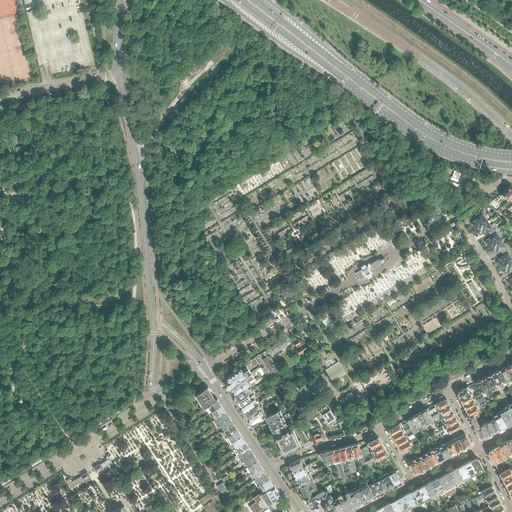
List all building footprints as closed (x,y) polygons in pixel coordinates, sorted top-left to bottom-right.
[(23,0),(39,67),(41,67),(44,66),(45,66),(49,65),(49,68),(51,75),(89,67),(90,67),(95,66),(80,0),(23,0)] [(33,142),(15,148),(17,152),(39,145),(38,141),(41,140),(37,130),(34,131),(33,126),(28,127),(33,142)] [(510,199),(511,196),(511,186),(511,185),(510,185),(510,186),(502,194),(509,200),(510,199)] [(487,221),(484,218),(485,217),(485,216),(487,214),(484,209),(476,215),(478,218),(472,222),(471,223),(472,225),(474,225),(476,228),(487,221)] [(490,233),(498,228),(495,223),(491,226),(490,225),(489,225),(487,221),(476,228),(479,232),(478,232),(478,233),(479,235),(481,235),(488,230),(490,233)] [(501,240),(498,236),(499,235),(499,234),(501,233),(498,228),(490,233),(492,236),(486,240),(485,242),(486,243),(488,244),(488,243),(490,247),(501,240)] [(511,247),(508,242),(505,244),(504,243),(503,244),(501,240),(490,247),(492,250),(492,252),(493,253),(494,254),(500,250),(502,253),(511,247)] [(511,260),(511,259),(510,256),(511,255),(510,254),(511,253),(511,249),(511,247),(502,253),(504,255),(497,260),(496,262),(497,264),(499,264),(502,267),(511,260)] [(375,270),(382,265),(383,264),(382,263),(384,262),(385,260),(386,260),(384,257),(383,258),(381,258),(380,259),(379,258),(378,259),(378,258),(370,263),(370,262),(369,262),(368,262),(367,263),(367,264),(366,265),(364,263),(361,266),(362,268),(355,272),(360,279),(366,275),(368,277),(372,275),(370,273),(372,271),(374,269),(375,270)] [(511,260),(502,267),(504,270),(503,272),(504,273),(506,274),(511,270),(511,260)] [(278,318),(272,308),(270,310),(274,317),(275,318),(276,319),(277,321),(277,322),(278,321),(279,320),(280,320),(278,318)] [(284,346),(290,343),(286,337),(265,351),(266,353),(270,351),(272,354),(279,349),(280,350),(281,349),(282,349),(284,348),(284,347),(284,346)] [(308,350),(303,343),(301,344),(301,343),(299,340),(294,342),(296,346),(298,349),(301,354),(303,353),(303,354),(304,354),(304,353),(306,353),(307,352),(306,351),(307,351),(307,350),(308,350)] [(345,373),(338,361),(338,362),(336,362),(324,348),(315,351),(317,351),(327,368),(326,369),(333,381),(345,373),(345,374),(345,373)] [(282,369),(280,367),(279,367),(276,362),(275,363),(270,356),(267,357),(264,352),(260,354),(261,356),(259,357),(258,358),(257,356),(255,357),(258,363),(259,364),(261,362),(264,366),(262,368),(264,372),(265,373),(269,379),(273,376),(276,374),(278,377),(279,377),(280,377),(279,378),(278,379),(278,381),(278,383),(279,384),(280,384),(282,384),(284,384),(285,383),(285,382),(286,381),(286,379),(285,378),(284,377),(283,376),(282,376),(281,377),(281,376),(285,373),(282,373),(282,371),(282,369)] [(250,360),(253,366),(258,363),(255,357),(252,359),(251,359),(250,360)] [(255,380),(249,370),(245,363),(241,366),(241,368),(241,369),(238,370),(234,373),(231,375),(227,378),(229,381),(226,383),(226,386),(227,388),(230,388),(233,394),(248,385),(255,380)] [(511,380),(511,378),(506,367),(504,367),(502,368),(502,369),(500,370),(507,383),(508,385),(511,384),(510,382),(511,380)] [(507,383),(500,370),(500,369),(493,373),(501,387),(502,387),(504,386),(504,385),(507,383)] [(310,397),(330,385),(323,373),(303,386),(310,397)] [(501,387),(493,373),(488,376),(495,389),(498,388),(501,394),(502,394),(504,392),(502,387),(501,387)] [(495,389),(488,376),(482,379),(490,393),(493,392),(492,391),(495,389)] [(490,393),(482,379),(476,382),(478,385),(479,388),(481,391),(483,394),(484,396),(488,395),(490,393)] [(237,400),(251,391),(253,390),(251,387),(249,388),(248,385),(233,394),(233,395),(233,396),(234,398),(236,398),(237,400)] [(472,392),(479,388),(478,385),(470,389),(468,386),(467,387),(459,391),(458,391),(458,394),(460,398),(472,392)] [(216,400),(213,395),(210,391),(207,387),(196,394),(200,401),(204,407),(205,407),(216,400)] [(241,406),(255,396),(257,395),(254,392),(253,393),(251,391),(237,400),(241,406)] [(358,403),(351,392),(346,395),(353,406),(358,403)] [(472,392),(460,398),(463,404),(473,398),(472,396),(474,395),(472,392)] [(478,403),(486,399),(484,396),(483,394),(481,394),(483,397),(477,400),(475,397),(473,398),(463,404),(466,410),(478,403)] [(245,411),(259,402),(260,401),(258,398),(257,398),(255,396),(241,406),(240,407),(242,409),(243,409),(245,411)] [(209,413),(222,405),(220,403),(218,399),(217,398),(217,399),(216,400),(205,407),(209,413)] [(333,416),(326,407),(330,405),(326,399),(319,403),(320,404),(324,402),(326,406),(320,410),(319,410),(325,420),(322,422),(324,425),(328,423),(328,424),(328,423),(334,419),(335,419),(333,417),(333,416)] [(439,410),(449,404),(447,400),(447,399),(444,399),(436,403),(438,407),(429,411),(430,414),(438,410),(437,410),(439,409),(439,410)] [(511,401),(508,404),(509,403),(507,401),(505,402),(507,406),(500,410),(507,425),(511,423),(511,422),(511,401)] [(248,417),(262,407),(264,406),(262,403),(260,404),(259,402),(245,411),(248,417)] [(474,413),(488,405),(487,402),(480,406),(478,403),(466,410),(469,415),(474,413)] [(441,416),(452,410),(452,409),(452,410),(449,404),(439,410),(441,412),(432,417),(433,420),(441,416)] [(214,419),(226,411),(225,411),(223,407),(222,405),(209,413),(214,419)] [(248,417),(248,418),(249,420),(251,421),(251,420),(252,423),(265,416),(267,415),(268,414),(273,412),(273,410),(271,411),(271,410),(270,410),(269,409),(268,409),(267,409),(266,410),(265,411),(262,407),(248,417)] [(317,416),(311,408),(306,411),(312,420),(317,416)] [(434,422),(433,420),(432,417),(430,414),(429,411),(427,408),(425,409),(423,410),(422,411),(429,424),(431,423),(432,424),(434,422)] [(267,415),(265,416),(268,423),(280,416),(283,415),(281,412),(280,409),(273,412),(268,414),(267,415)] [(444,422),(456,416),(455,415),(452,410),(441,416),(442,418),(441,419),(443,422),(444,421),(444,422)] [(507,425),(500,410),(493,414),(495,418),(498,423),(501,428),(503,427),(507,425)] [(217,425),(230,417),(228,415),(226,411),(214,419),(217,425)] [(429,424),(422,411),(420,412),(418,413),(417,414),(424,428),(427,426),(426,425),(429,424)] [(480,426),(477,419),(474,413),(469,415),(476,428),(480,426)] [(424,428),(417,414),(415,415),(413,416),(411,417),(416,425),(418,429),(421,428),(422,429),(424,428)] [(280,416),(268,423),(272,429),(283,423),(286,421),(284,418),(284,417),(283,415),(280,416)] [(448,427),(459,421),(458,421),(456,416),(444,422),(445,425),(438,428),(439,431),(443,429),(447,427),(446,426),(448,426),(448,427)] [(222,431),(234,423),(233,423),(231,419),(230,417),(217,425),(222,431)] [(416,425),(411,417),(409,418),(407,419),(406,420),(407,422),(409,425),(410,428),(412,431),(414,433),(416,432),(417,431),(416,430),(418,429),(416,425)] [(501,428),(498,423),(495,418),(489,421),(492,426),(495,432),(501,428)] [(283,423),(272,429),(275,435),(276,435),(276,434),(289,428),(286,421),(283,423)] [(461,426),(459,421),(448,427),(447,427),(443,429),(446,434),(455,430),(461,426)] [(495,432),(492,426),(489,421),(480,426),(476,428),(480,437),(483,438),(495,432)] [(391,435),(404,428),(409,425),(407,422),(402,425),(400,423),(399,423),(390,428),(389,431),(391,435)] [(222,439),(226,437),(238,429),(236,427),(234,423),(222,431),(224,434),(220,437),(222,439)] [(301,445),(293,428),(291,429),(291,427),(289,428),(276,434),(276,435),(275,435),(284,454),(301,445)] [(324,437),(323,436),(322,433),(322,432),(321,431),(320,427),(317,428),(317,429),(313,430),(313,433),(311,433),(313,441),(314,441),(313,441),(313,439),(314,439),(314,440),(315,440),(320,439),(320,440),(322,439),(323,439),(323,438),(324,437)] [(406,434),(412,431),(410,428),(405,431),(404,428),(391,435),(395,440),(406,434)] [(230,443),(242,435),(241,435),(239,431),(238,429),(226,437),(230,443)] [(398,445),(415,436),(414,433),(407,436),(406,434),(395,440),(398,445)] [(470,442),(465,433),(464,434),(458,437),(464,448),(469,445),(470,442)] [(234,449),(246,441),(244,439),(242,435),(230,443),(234,449)] [(369,444),(360,449),(361,453),(370,449),(371,448),(382,442),(381,440),(380,440),(378,436),(377,437),(376,435),(367,439),(369,444)] [(412,445),(411,442),(416,439),(415,436),(398,445),(402,451),(409,447),(412,445)] [(464,448),(458,437),(452,440),(458,451),(464,448)] [(439,461),(433,450),(433,449),(430,444),(427,438),(425,439),(430,450),(427,452),(433,464),(439,461)] [(451,454),(446,443),(445,443),(444,442),(442,443),(442,444),(441,444),(440,442),(439,443),(437,438),(435,439),(439,447),(445,458),(451,455),(451,454)] [(458,451),(452,440),(446,443),(451,454),(458,451)] [(238,455),(250,447),(249,447),(247,443),(246,441),(234,449),(238,455)] [(511,454),(511,451),(507,441),(506,441),(502,443),(500,444),(507,457),(511,454)] [(374,454),(385,448),(383,444),(382,442),(371,448),(372,450),(371,450),(370,449),(361,453),(362,456),(362,457),(364,456),(371,453),(370,452),(372,451),(374,454)] [(361,453),(360,449),(359,443),(356,443),(352,444),(355,456),(358,455),(358,457),(359,457),(359,459),(362,466),(358,468),(359,469),(368,465),(366,461),(364,456),(362,457),(360,458),(360,456),(362,456),(361,453)] [(348,445),(346,446),(353,472),(356,471),(352,457),(355,456),(352,444),(348,445)] [(507,457),(500,444),(496,447),(496,446),(494,448),(501,460),(502,462),(503,462),(502,460),(507,457)] [(350,474),(353,472),(346,446),(344,446),(340,447),(343,459),(345,458),(346,460),(350,474)] [(433,450),(439,461),(445,458),(439,447),(437,446),(436,447),(436,448),(433,450)] [(242,461),(254,453),(252,451),(250,447),(238,455),(242,461)] [(336,448),(334,449),(337,462),(338,464),(342,478),(350,474),(350,471),(347,472),(344,473),(340,460),(343,459),(340,447),(336,448)] [(368,465),(386,455),(389,454),(387,451),(385,448),(374,454),(376,457),(373,458),(373,457),(366,461),(368,465)] [(501,460),(494,448),(490,450),(489,453),(495,464),(501,460)] [(342,478),(338,464),(336,464),(335,463),(337,462),(334,449),(332,449),(332,450),(328,450),(331,462),(334,461),(339,480),(342,478)] [(331,462),(328,450),(324,451),(322,452),(319,453),(321,457),(325,463),(326,465),(331,471),(331,466),(329,464),(329,462),(331,462)] [(433,464),(427,452),(421,455),(427,467),(433,464)] [(246,467),(258,459),(255,455),(254,453),(242,461),(246,467)] [(417,455),(414,456),(415,459),(421,470),(427,467),(421,455),(419,456),(418,455),(417,455)] [(97,472),(112,462),(110,458),(109,458),(108,456),(107,456),(106,458),(107,460),(101,464),(100,464),(94,468),(97,472)] [(212,463),(210,460),(212,458),(211,456),(208,457),(202,461),(206,467),(212,463)] [(293,471),(306,465),(302,458),(289,465),(293,471)] [(484,470),(478,458),(475,458),(470,460),(478,473),(482,471),(484,470)] [(250,473),(262,465),(260,463),(258,459),(246,467),(249,472),(246,473),(247,475),(250,473)] [(415,459),(408,462),(409,464),(414,472),(415,473),(416,473),(417,473),(421,470),(415,459)] [(478,473),(470,460),(468,461),(464,464),(471,477),(478,473)] [(309,472),(313,470),(314,469),(313,468),(312,468),(311,464),(311,462),(306,465),(293,471),(296,478),(307,472),(309,472)] [(471,477),(464,464),(462,465),(457,467),(464,480),(471,477)] [(254,479),(265,471),(263,468),(263,467),(262,465),(250,473),(254,479)] [(459,483),(464,480),(457,467),(455,468),(451,471),(448,472),(444,474),(442,475),(438,477),(448,496),(462,488),(459,483)] [(511,474),(511,468),(511,469),(510,467),(508,468),(508,469),(506,470),(500,473),(501,475),(503,479),(511,474)] [(401,479),(403,477),(399,471),(397,472),(396,470),(393,472),(392,470),(388,472),(394,485),(402,481),(402,480),(401,479)] [(258,485),(270,477),(268,475),(266,471),(265,471),(254,479),(257,484),(254,486),(255,487),(258,485)] [(90,476),(89,474),(87,472),(81,476),(77,479),(72,481),(72,480),(71,479),(70,479),(69,479),(68,479),(67,480),(67,481),(67,482),(71,488),(90,476)] [(311,479),(307,472),(296,478),(299,485),(311,479)] [(394,485),(388,472),(382,475),(388,488),(390,487),(394,485)] [(511,482),(511,474),(503,479),(506,485),(511,482)] [(388,488),(382,475),(375,479),(382,491),(386,489),(388,488)] [(262,492),(273,484),(274,484),(274,483),(271,479),(270,477),(258,485),(262,492)] [(448,496),(438,477),(437,478),(437,477),(435,479),(431,481),(438,494),(442,492),(444,495),(446,499),(448,497),(448,496)] [(491,483),(489,478),(482,482),(485,487),(491,483)] [(382,491),(375,479),(371,481),(372,483),(370,484),(369,480),(366,481),(367,483),(374,495),(382,491)] [(303,492),(315,486),(312,480),(300,486),(301,488),(300,489),(301,490),(302,490),(303,492)] [(438,494),(431,481),(429,482),(424,484),(431,498),(435,496),(437,499),(440,498),(438,494)] [(226,488),(222,483),(217,486),(221,492),(226,488)] [(374,495),(367,483),(363,485),(363,483),(360,485),(360,486),(367,499),(369,498),(374,495)] [(253,511),(258,511),(281,497),(277,490),(278,489),(274,484),(274,485),(273,484),(262,492),(247,502),(253,511)] [(431,498),(424,484),(422,486),(418,488),(425,501),(429,499),(430,502),(431,502),(433,507),(434,507),(434,509),(437,508),(431,498)] [(485,496),(495,491),(492,485),(481,491),(482,494),(476,497),(477,500),(484,497),(483,495),(484,495),(485,496)] [(318,492),(318,491),(315,486),(303,492),(304,494),(304,495),(304,496),(305,497),(306,498),(318,492)] [(360,503),(353,490),(352,491),(352,490),(349,491),(350,492),(349,493),(345,486),(342,487),(347,496),(353,507),(360,503)] [(367,499),(360,486),(356,489),(355,487),(353,489),(353,490),(360,503),(362,501),(367,499)] [(338,487),(335,489),(339,497),(346,510),(353,507),(347,496),(344,498),(338,487)] [(430,511),(425,501),(418,488),(415,489),(411,491),(416,500),(418,504),(418,505),(422,502),(427,511),(430,511)] [(206,510),(215,503),(216,503),(216,502),(220,499),(214,490),(199,500),(201,504),(211,497),(213,500),(203,507),(206,510)] [(320,502),(320,499),(320,497),(321,495),(322,495),(322,496),(321,498),(325,499),(327,491),(326,491),(325,491),(324,491),(323,490),(318,492),(306,498),(308,503),(309,503),(312,509),(316,509),(318,509),(320,507),(320,502)] [(416,500),(411,491),(404,495),(411,508),(416,505),(418,504),(416,500)] [(488,502),(499,497),(495,491),(485,496),(486,498),(485,498),(484,497),(477,500),(479,504),(486,500),(487,500),(488,502)] [(335,511),(336,509),(334,504),(331,503),(332,498),(331,496),(329,495),(328,496),(324,509),(329,511),(328,511),(335,511)] [(411,508),(404,495),(397,499),(404,511),(411,508)] [(342,511),(346,510),(339,497),(335,499),(332,501),(333,502),(334,504),(336,509),(335,511),(342,511)] [(483,511),(482,509),(479,504),(477,500),(476,497),(472,499),(477,509),(474,510),(475,511),(483,511)] [(492,508),(502,503),(499,497),(488,502),(490,505),(488,506),(482,509),(483,511),(484,511),(489,510),(490,509),(490,508),(491,507),(492,508)] [(475,511),(474,510),(468,498),(464,500),(464,501),(470,511),(475,511)] [(403,511),(404,511),(397,499),(390,502),(395,511),(403,511)] [(395,511),(390,502),(383,506),(386,511),(395,511)] [(499,511),(503,510),(504,507),(502,503),(492,508),(493,510),(490,511),(489,510),(484,511),(499,511)]
